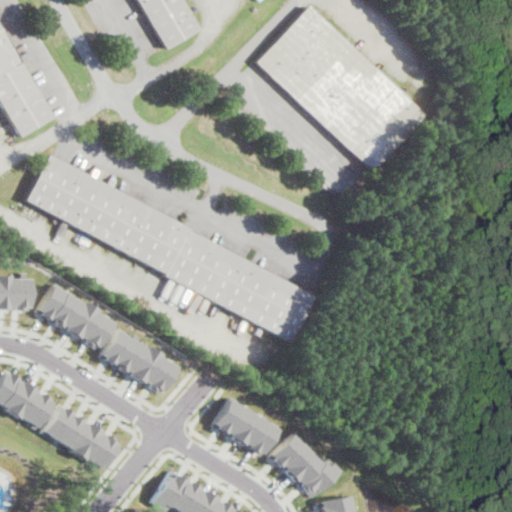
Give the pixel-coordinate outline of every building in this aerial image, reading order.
[(178,0),(196,29),(162,50),(132,0),(178,0)] [(412,123),(368,171),(261,70),(252,62),(261,54),(305,6),(420,115),(412,123)] [(0,32),(47,111),(50,117),(18,136),(0,106),(0,32)] [(286,341),(161,276),(162,274),(22,200),(45,155),(186,229),(185,230),(310,295),(286,341)] [(0,308),(24,308),(25,277),(5,277),(5,274),(0,274),(0,308)] [(33,308),(93,346),(108,321),(92,311),(93,309),(78,300),(77,302),(48,284),(33,308)] [(111,328),(96,354),(156,393),(173,366),(155,355),(157,353),(142,344),(140,347),(111,328)] [(33,426),(48,401),(0,370),(0,405),(2,407),(0,409),(14,418),(16,416),(33,426)] [(225,398),(264,422),(266,421),(274,426),(257,455),(209,424),(225,398)] [(38,430),(54,405),(114,442),(99,468),(82,457),(81,460),(65,449),(67,448),(38,430)] [(288,433),(266,454),(308,496),(335,470),(327,461),(323,464),(318,460),(317,462),(288,433)] [(237,511),(166,469),(147,501),(163,511),(165,507),(172,511),(173,509),(177,511),(237,511)] [(315,501),(346,494),(348,504),(345,505),(346,511),(315,511),(314,506),(316,505),(315,501)]
